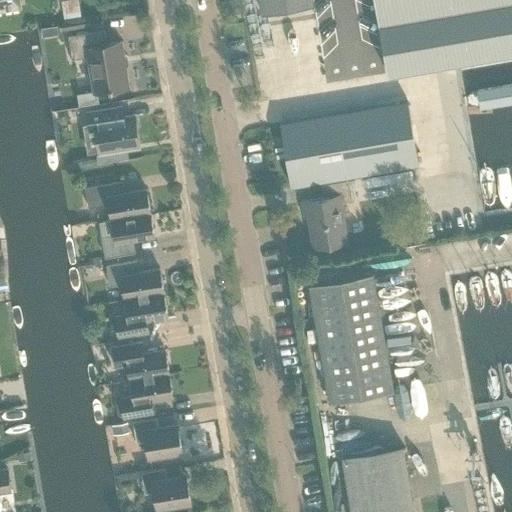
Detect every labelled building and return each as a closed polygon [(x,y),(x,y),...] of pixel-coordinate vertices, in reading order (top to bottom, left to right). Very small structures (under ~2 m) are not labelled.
[(0,0),(0,10),(20,7),(19,0),(0,0)] [(63,0),(60,1),(64,18),(76,16),(73,0),(63,0)] [(259,0),(261,13),(313,5),(312,0),(259,0)] [(511,0),(374,0),(387,75),(511,53),(511,0)] [(57,25),(49,26),(49,27),(50,35),(58,34),(58,33),(57,26),(57,25)] [(87,57),(93,93),(128,87),(121,41),(106,44),(103,30),(67,36),(71,60),(87,57)] [(280,123),(291,187),(418,164),(407,101),(280,123)] [(89,126),(84,127),(89,152),(101,150),(97,155),(99,163),(120,160),(118,147),(138,144),(134,118),(123,119),(123,120),(121,108),(87,114),(89,126)] [(59,111),(56,114),(57,119),(61,122),(66,121),(69,117),(68,113),(64,110),(59,111)] [(78,110),(68,112),(69,121),(79,119),(78,110)] [(108,205),(111,220),(150,213),(146,189),(125,193),(123,181),(85,187),(88,208),(108,205)] [(347,242),(340,203),(352,201),(348,181),(322,185),(324,197),(302,201),(304,217),(308,216),(313,248),(347,242)] [(105,258),(135,253),(133,241),(154,237),(150,213),(111,220),(99,222),(101,237),(105,258)] [(109,286),(121,284),(124,299),(163,293),(159,269),(138,272),(136,260),(106,265),(109,286)] [(309,285),(329,402),(393,391),(372,273),(309,285)] [(146,320),(167,317),(163,293),(124,299),(127,314),(114,316),(118,337),(148,332),(146,320)] [(127,365),(129,380),(169,374),(165,350),(143,353),(141,341),(111,346),(115,367),(127,365)] [(152,401),(173,398),(169,374),(129,380),(132,395),(120,397),(123,418),(154,413),(152,401)] [(145,441),(147,457),(182,451),(177,426),(158,429),(156,417),(132,421),(136,442),(145,441)] [(127,423),(111,425),(113,435),(128,432),(127,423)] [(413,511),(402,446),(342,457),(351,511),(413,511)] [(153,492),(156,508),(190,503),(186,477),(167,480),(165,468),(140,472),(144,494),(153,492)] [(0,511),(0,492),(10,491),(7,469),(0,469),(0,511)]
